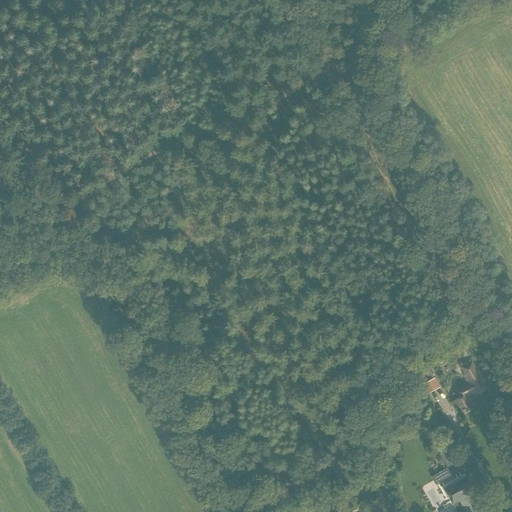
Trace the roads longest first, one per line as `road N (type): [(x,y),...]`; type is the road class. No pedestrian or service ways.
road 1 (unknown): [(511,410),(471,331),(450,315),(426,276),(401,204),(345,106),(270,54),(224,42),(212,47),(179,0)]
road 2 (track): [(374,42),(373,94),(429,210),(448,270),(511,376)]
